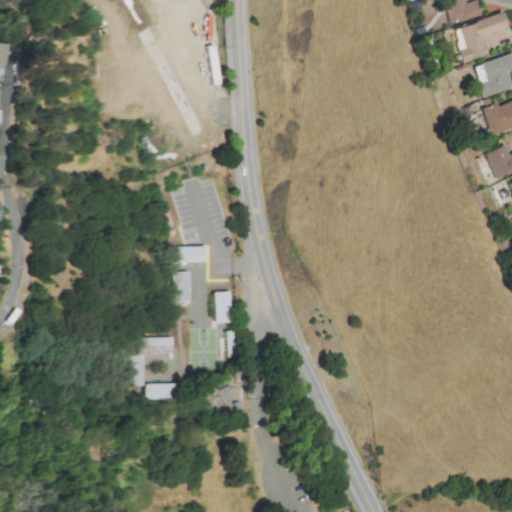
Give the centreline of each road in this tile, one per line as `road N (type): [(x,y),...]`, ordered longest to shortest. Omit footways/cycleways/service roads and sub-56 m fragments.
road 1 (secondary): [(238,0),(250,170),(269,272),(303,367),(374,511)]
road 2 (residential): [(0,27),(0,134),(16,226),(15,287),(0,321)]
